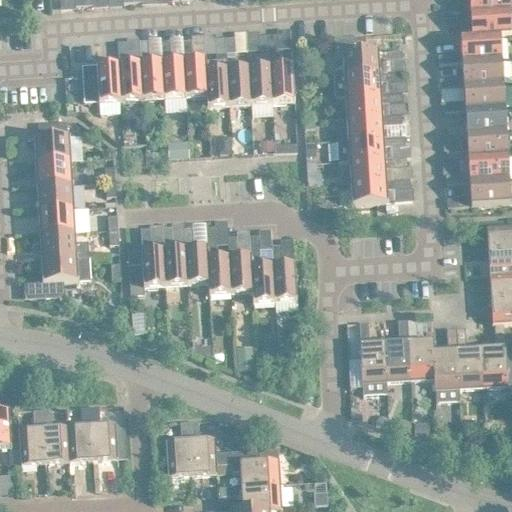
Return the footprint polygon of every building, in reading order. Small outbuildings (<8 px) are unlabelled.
[(511,0),(476,0),(478,12),(511,9),(511,0)] [(511,9),(478,12),(479,35),(479,36),(507,34),(507,35),(511,34),(511,9)] [(285,32),(275,33),(276,48),(285,47),(285,32)] [(276,48),(275,33),(266,34),(267,48),(276,48)] [(349,51),(351,73),(386,71),(386,59),(409,57),(409,48),(394,49),(385,50),(385,49),(373,50),(372,34),(341,35),(342,52),(349,51)] [(469,60),(469,61),(509,58),(507,35),(507,34),(479,36),(479,35),(468,36),(469,51),(445,53),(446,62),(460,61),(469,60)] [(241,35),(232,36),(233,51),(242,50),(241,35)] [(233,51),(232,36),(223,37),(224,51),(233,51)] [(150,99),(171,97),(169,61),(157,62),(155,38),(146,39),(147,53),(148,62),(147,62),(150,99)] [(193,96),(214,95),(213,70),(213,58),(200,59),(198,38),(189,39),(190,53),(191,53),(191,60),(193,96)] [(171,97),(193,96),(191,60),(178,60),(177,39),(168,40),(169,55),(169,61),(171,97)] [(128,100),(150,99),(147,62),(135,63),(134,40),(125,40),(125,55),(126,55),(126,64),(128,100)] [(267,49),(265,49),(266,66),(277,66),(276,48),(267,48),(267,49)] [(471,84),(471,85),(510,82),(509,58),(469,61),(470,75),(447,77),(447,86),(462,85),(471,84)] [(106,102),(128,100),(126,64),(104,65),(104,63),(89,63),(91,100),(106,99),(106,102)] [(299,64),(277,66),(280,102),(302,100),(299,64)] [(266,66),(256,67),(258,103),(280,102),(277,66),(266,66)] [(256,67),(234,68),(236,104),(258,103),(256,67)] [(214,95),(214,106),(236,104),(234,68),(213,70),(214,95)] [(351,73),(352,95),(388,93),(387,80),(408,79),(408,70),(393,71),(386,71),(351,73)] [(472,108),(472,109),(511,106),(510,82),(471,85),(472,99),(450,101),(451,110),(466,109),(472,108)] [(352,95),(353,116),(389,114),(388,102),(410,100),(409,91),(394,92),(394,93),(388,93),(352,95)] [(474,132),(511,130),(511,109),(511,106),(472,109),(473,123),(454,124),(455,134),(470,133),(470,132),(474,132)] [(353,116),(355,138),(390,135),(390,123),(409,122),(408,113),(393,114),(389,114),(353,116)] [(40,136),(42,161),(78,159),(76,134),(75,134),(74,120),(46,121),(46,136),(40,136)] [(475,156),(511,154),(511,130),(474,132),(475,147),(453,149),(454,158),(469,157),(469,156),(475,156)] [(237,134),(225,134),(226,152),(238,151),(237,134)] [(345,160),(356,159),(392,157),(391,145),(412,143),(412,134),(397,135),(390,136),(390,135),(355,138),(344,138),(345,160)] [(195,139),(184,139),(185,155),(196,155),(195,139)] [(280,139),(268,139),(268,148),(281,148),(280,139)] [(304,141),(282,142),(283,151),(304,150),(304,141)] [(323,141),(314,141),(314,153),(324,152),(323,141)] [(166,150),(153,150),(153,163),(166,163),(166,150)] [(477,180),(511,178),(511,154),(475,156),(476,171),(453,173),(453,182),(468,181),(477,180)] [(356,159),(357,181),(393,179),(392,166),(414,165),(413,156),(398,157),(392,157),(356,159)] [(42,161),(43,185),(79,183),(78,159),(42,161)] [(112,166),(113,181),(122,180),(121,165),(112,166)] [(328,172),(314,173),(315,183),(329,182),(328,172)] [(393,179),(357,181),(359,203),(395,201),(394,188),(417,186),(417,177),(402,178),(393,179)] [(511,178),(477,180),(478,195),(454,197),(455,206),(469,205),(478,204),(478,205),(511,202),(511,178)] [(122,180),(113,181),(113,195),(123,195),(122,180)] [(43,185),(45,209),(81,206),(79,183),(43,185)] [(45,209),(46,233),(82,230),(81,206),(45,209)] [(115,214),(116,229),(125,228),(124,213),(115,214)] [(216,293),(238,292),(236,256),(223,257),(221,224),(212,225),(213,246),(214,246),(215,257),(214,257),(216,282),(215,282),(216,293)] [(511,224),(493,226),(495,251),(511,249),(511,224)] [(173,285),(195,283),(192,248),(180,248),(178,225),(169,225),(170,240),(171,249),(170,249),(173,285)] [(151,286),(173,285),(170,249),(158,250),(157,226),(147,227),(148,241),(149,250),(148,250),(149,263),(135,264),(137,294),(151,293),(151,286)] [(195,283),(215,282),(216,282),(214,257),(215,257),(214,246),(213,246),(201,247),(200,226),(191,226),(192,241),(192,248),(195,283)] [(125,228),(116,229),(116,243),(126,243),(125,228)] [(46,233),(48,257),(84,254),(82,230),(46,233)] [(256,234),(257,248),(266,248),(265,233),(256,234)] [(238,292),(259,291),(260,291),(258,266),(259,266),(258,255),(245,256),(244,234),(235,235),(235,250),(236,250),(236,256),(238,292)] [(280,264),(282,300),(304,299),(302,263),(289,264),(288,242),(278,243),(279,258),(280,258),(280,264)] [(511,249),(495,251),(496,274),(511,273),(511,249)] [(84,254),(48,257),(49,281),(51,281),(52,296),(67,296),(66,280),(97,278),(96,254),(84,254)] [(117,262),(118,277),(128,276),(127,262),(117,262)] [(260,291),(259,291),(260,302),(282,300),(280,264),(259,266),(258,266),(260,291)] [(511,273),(496,274),(498,298),(511,297),(511,273)] [(499,322),(501,323),(501,322),(510,322),(511,322),(511,297),(498,298),(499,322)] [(393,380),(417,379),(414,318),(404,319),(406,340),(391,341),(393,380)] [(417,379),(441,378),(440,350),(440,338),(424,339),(423,318),(414,318),(417,379)] [(393,380),(391,341),(376,342),(375,321),(354,322),(356,353),(367,352),(369,393),(394,391),(393,380)] [(502,346),(487,347),(490,386),(511,384),(511,345),(511,336),(510,322),(501,322),(501,323),(502,346)] [(472,326),(463,327),(466,387),(490,386),(487,347),(473,348),(472,326)] [(441,378),(441,389),(442,389),(443,400),(466,399),(466,387),(463,327),(453,327),(455,349),(440,350),(441,378)] [(218,359),(218,343),(201,344),(201,352),(218,359)] [(260,345),(243,346),(245,369),(261,368),(260,345)] [(284,349),(273,350),(274,361),(285,360),(284,349)] [(220,351),(220,360),(230,360),(230,351),(220,351)] [(89,424),(74,425),(76,461),(100,459),(97,404),(87,405),(89,424)] [(106,404),(97,404),(100,459),(133,457),(131,421),(107,423),(106,404)] [(27,444),(26,444),(28,464),(52,462),(49,407),(40,408),(41,427),(25,428),(25,429),(26,429),(27,444)] [(58,407),(49,407),(52,462),(76,461),(74,425),(59,426),(58,407)] [(18,444),(26,444),(27,444),(26,429),(25,429),(18,430),(16,410),(0,411),(0,447),(19,446),(18,444)] [(383,419),(383,425),(394,429),(395,417),(387,413),(383,419)] [(411,417),(409,424),(415,426),(418,419),(411,417)] [(224,473),(224,471),(223,471),(223,462),(222,437),(206,438),(205,419),(196,420),(199,474),(224,473)] [(175,476),(199,474),(196,420),(187,420),(188,439),(172,440),(175,476)] [(435,420),(421,421),(421,438),(436,438),(435,420)] [(480,424),(468,425),(468,435),(480,434),(480,424)] [(467,429),(458,430),(459,438),(467,438),(467,429)] [(247,470),(248,485),(287,482),(286,457),(246,460),(246,461),(238,461),(223,462),(223,471),(224,471),(247,470)] [(248,494),(249,508),(277,507),(289,506),(287,482),(248,485),(241,485),(227,486),(227,495),(248,494)]
